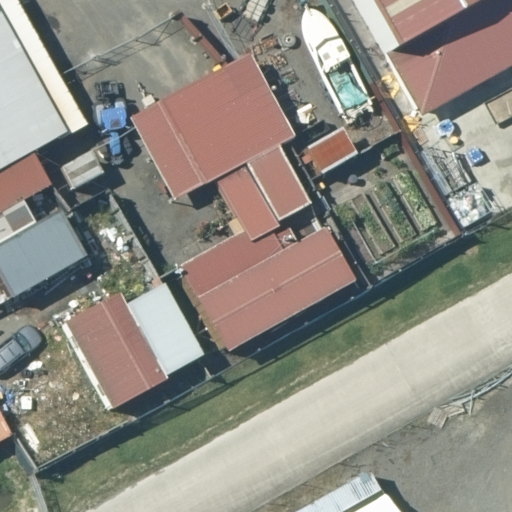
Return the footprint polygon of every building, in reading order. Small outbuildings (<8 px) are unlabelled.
[(511,0),(353,0),(367,24),(344,37),(359,63),(375,54),(412,119),(511,62),(511,0)] [(234,168),(267,227),(300,208),(267,149),(234,168)] [(62,200),(104,278),(143,257),(101,179),(62,200)] [(251,226),(213,246),(232,278),(186,304),(217,356),(343,285),(313,232),(269,257),(251,226)] [(100,411),(192,359),(153,289),(114,311),(108,300),(56,330),(100,411)] [(34,376),(0,395),(0,424),(25,471),(71,445),(34,376)]
